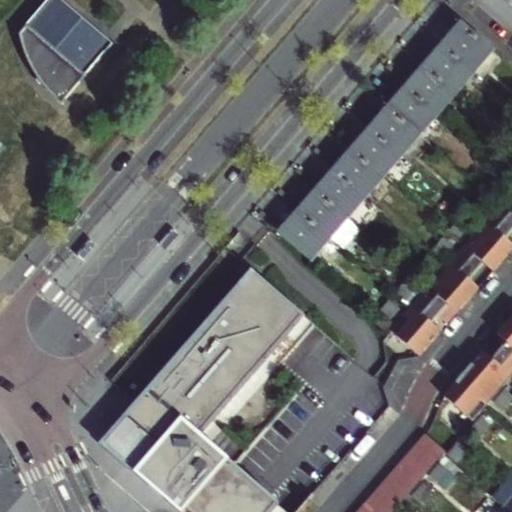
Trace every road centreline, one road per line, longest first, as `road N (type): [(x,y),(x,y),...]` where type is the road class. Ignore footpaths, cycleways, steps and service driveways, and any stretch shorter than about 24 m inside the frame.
road 1 (residential): [(46,414),(402,0)]
road 2 (residential): [(279,0),(0,324)]
road 3 (residential): [(511,284),(443,362),(409,424),(330,511)]
